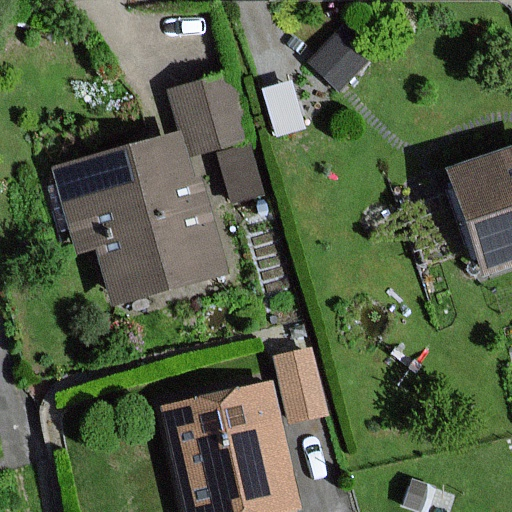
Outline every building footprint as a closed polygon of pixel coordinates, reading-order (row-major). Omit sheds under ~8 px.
[(369,53),(343,28),(310,62),(336,87),(369,53)] [(248,140),(230,75),(169,92),(188,157),(248,140)] [(189,180),(177,134),(56,171),(77,249),(93,245),(109,303),(222,274),(197,177),(189,180)] [(511,154),(445,182),(485,279),(511,268),(511,154)] [(323,414),(308,350),(273,358),(288,422),(323,414)] [(267,385),(162,409),(184,511),(279,511),(295,508),(267,385)]
